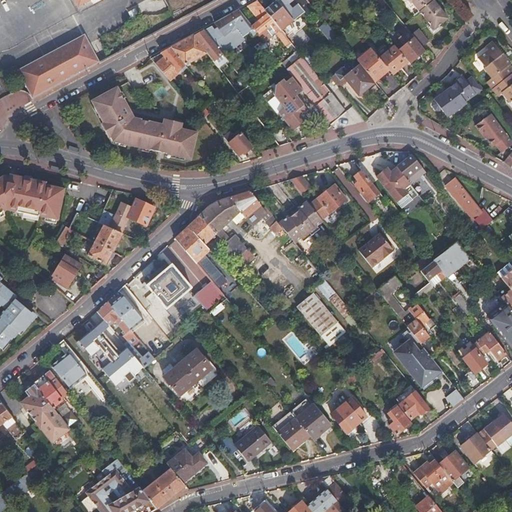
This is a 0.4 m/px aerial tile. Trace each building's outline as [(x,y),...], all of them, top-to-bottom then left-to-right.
[(164,0),(176,22),(216,0),(164,0)] [(260,20),(252,25),(259,34),(260,35),(264,40),(276,31),(288,46),(292,42),(286,35),(265,9),(258,0),(257,0),(248,6),(260,20)] [(286,0),(276,0),(265,9),(286,35),(290,32),(286,27),(300,15),(286,0)] [(432,0),(406,0),(407,1),(412,1),(420,11),(432,0)] [(446,15),(433,0),(432,0),(420,11),(430,24),(438,25),(446,19),(446,15)] [(243,8),(240,10),(252,25),(260,20),(248,6),(243,8)] [(212,25),(204,28),(223,52),(252,33),(255,37),(259,34),(252,25),(240,10),(240,9),(222,19),(216,22),(215,23),(220,27),(216,30),(212,24),(212,25)] [(336,33),(326,22),(320,27),(329,38),(336,33)] [(198,32),(194,34),(207,52),(214,60),(224,53),(223,52),(204,28),(198,32)] [(414,36),(421,45),(428,40),(418,28),(412,33),(414,36)] [(182,41),(172,46),(187,64),(207,52),(194,34),(182,41)] [(19,71),(32,96),(99,61),(85,36),(19,71)] [(408,60),(410,62),(425,49),(421,45),(414,36),(409,41),(404,36),(398,40),(401,45),(400,45),(402,47),(399,49),(408,60)] [(261,53),(269,46),(264,40),(256,47),(261,53)] [(389,68),(393,73),(408,60),(399,49),(395,44),(380,57),(389,68)] [(161,52),(151,57),(170,79),(179,72),(179,71),(187,64),(172,46),(161,52)] [(275,53),(269,47),(261,53),(266,59),(275,53)] [(357,59),(375,81),(389,68),(380,57),(371,47),(357,59)] [(493,58),(500,53),(498,49),(491,55),(493,58)] [(330,122),(332,124),(347,112),(324,82),(303,57),(298,50),(282,62),(288,70),(295,78),(306,92),(327,118),(330,122)] [(511,67),(500,53),(493,58),(483,66),(490,75),(490,76),(497,86),(492,90),(504,104),(508,101),(511,106),(511,67)] [(340,79),(357,65),(353,59),(335,73),(340,79)] [(330,77),(338,87),(347,80),(358,94),(372,83),(357,65),(340,79),(335,73),(330,77)] [(465,104),(481,92),(471,78),(465,82),(461,77),(453,82),(454,85),(430,102),(430,104),(431,105),(431,106),(431,107),(432,108),(433,109),(434,109),(435,110),(436,110),(437,110),(445,120),(466,106),(465,104)] [(262,78),(251,85),(254,89),(264,81),(262,78)] [(297,98),(306,92),(295,78),(286,85),(284,81),(276,88),(273,100),(282,111),(277,115),(291,133),(307,121),(303,117),(308,112),(297,98)] [(93,100),(95,105),(105,122),(102,124),(109,137),(112,135),(115,140),(127,143),(143,146),(150,148),(167,152),(185,156),(192,157),(198,131),(181,128),(183,121),(182,121),(175,120),(168,118),(167,124),(135,117),(124,98),(121,92),(118,87),(93,100)] [(105,122),(95,105),(93,107),(102,124),(105,122)] [(199,113),(202,117),(209,112),(206,107),(199,113)] [(500,154),(511,145),(511,143),(490,115),(473,127),(484,142),(485,141),(491,149),(494,147),(500,154)] [(230,132),(224,136),(240,156),(252,146),(241,133),(235,138),(230,132)] [(112,135),(109,137),(113,143),(126,146),(127,143),(115,140),(112,135)] [(511,150),(503,162),(511,167),(511,165),(511,150)] [(406,160),(396,167),(406,180),(417,170),(422,176),(425,173),(412,155),(406,160)] [(393,163),(396,167),(406,160),(404,157),(402,159),(401,158),(393,163)] [(406,180),(396,167),(391,172),(387,168),(382,172),(376,177),(397,202),(401,208),(412,200),(407,193),(404,189),(410,184),(407,181),(406,180)] [(361,193),(360,194),(367,203),(379,193),(362,171),(355,177),(358,182),(355,185),(361,193)] [(0,176),(0,212),(5,210),(7,209),(39,216),(39,215),(53,218),(58,219),(62,199),(65,188),(46,183),(46,181),(17,174),(16,177),(5,174),(0,176)] [(291,181),(302,194),(310,187),(302,177),(291,181)] [(474,220),(475,220),(484,212),(478,204),(465,188),(457,178),(446,187),(473,221),(474,220)] [(310,205),(322,220),(347,200),(335,185),(310,205)] [(468,185),(465,188),(478,204),(482,200),(474,190),(473,191),(468,185)] [(208,207),(198,216),(216,235),(222,241),(230,249),(244,265),(252,258),(246,251),(239,242),(234,236),(230,240),(221,230),(237,215),(238,216),(241,213),(248,220),(245,223),(247,225),(250,223),(252,226),(262,218),(276,235),(284,228),(279,222),(266,206),(263,208),(249,192),(241,194),(215,202),(208,207)] [(102,213),(99,222),(104,225),(121,232),(128,216),(146,225),(155,207),(136,198),(132,207),(117,212),(114,218),(103,213),(102,213)] [(279,222),(284,228),(295,242),(301,238),(303,241),(319,229),(316,226),(323,221),(322,220),(310,205),(307,201),(297,209),(299,211),(290,218),(288,216),(279,222)] [(121,202),(117,212),(132,207),(121,202)] [(475,220),(482,228),(491,221),(484,212),(475,220)] [(192,222),(184,229),(203,250),(206,247),(205,245),(216,235),(198,216),(192,222)] [(95,242),(113,251),(122,233),(121,232),(104,225),(95,242)] [(56,242),(63,246),(72,230),(69,229),(66,227),(56,242)] [(179,234),(175,238),(203,272),(211,265),(204,256),(210,251),(206,247),(203,250),(184,229),(179,234)] [(393,251),(380,234),(359,251),(371,268),(393,251)] [(225,254),(230,249),(222,241),(218,245),(225,254)] [(106,264),(113,251),(95,242),(89,254),(106,264)] [(459,246),(456,242),(445,251),(451,258),(462,249),(459,246)] [(163,256),(174,258),(175,250),(165,248),(163,256)] [(433,261),(445,277),(449,274),(469,258),(462,249),(451,258),(445,251),(433,261)] [(420,266),(423,270),(433,261),(427,254),(416,262),(420,266)] [(55,276),(54,278),(67,287),(80,265),(65,255),(53,275),(55,276)] [(420,271),(429,282),(433,287),(445,277),(433,261),(423,270),(420,271)] [(504,302),(511,311),(511,265),(511,264),(510,263),(508,265),(507,263),(495,273),(500,279),(510,291),(501,298),(504,302)] [(211,265),(203,272),(212,283),(220,276),(216,270),(211,265)] [(0,267),(0,305),(6,311),(1,316),(3,317),(0,319),(0,347),(1,346),(4,349),(19,331),(22,333),(37,315),(17,297),(19,294),(2,279),(7,274),(0,267)] [(204,305),(173,268),(151,285),(183,322),(204,305)] [(445,277),(451,284),(454,281),(449,274),(445,277)] [(402,283),(395,275),(377,290),(383,298),(399,317),(404,312),(389,293),(402,283)] [(271,284),(279,291),(286,284),(277,277),(271,284)] [(429,282),(412,295),(416,301),(433,287),(429,282)] [(111,305),(131,330),(150,315),(124,285),(118,291),(121,296),(111,305)] [(346,334),(314,294),(298,307),(330,347),(346,334)] [(361,339),(369,333),(351,311),(337,294),(330,300),(361,339)] [(473,313),(459,295),(454,299),(468,317),(473,313)] [(124,344),(144,367),(155,359),(149,352),(144,357),(134,346),(140,341),(131,330),(111,305),(107,301),(102,306),(96,311),(109,326),(115,321),(125,333),(123,336),(127,341),(124,344)] [(511,311),(504,302),(490,313),(489,314),(488,315),(487,316),(487,318),(487,319),(488,320),(489,321),(490,323),(493,321),(511,345),(511,311)] [(214,316),(224,308),(219,303),(210,311),(214,316)] [(416,320),(428,334),(432,331),(430,329),(435,325),(430,319),(429,319),(417,305),(411,309),(410,308),(408,309),(416,320)] [(165,329),(174,320),(163,309),(154,317),(165,329)] [(84,322),(79,327),(125,382),(144,367),(124,344),(109,326),(96,311),(87,320),(84,322)] [(405,323),(412,319),(408,312),(401,317),(405,323)] [(425,340),(430,336),(428,334),(416,320),(407,327),(408,329),(420,344),(425,340)] [(422,386),(442,370),(420,344),(408,329),(402,334),(409,342),(395,353),(422,386)] [(479,346),(485,353),(490,349),(498,360),(506,354),(489,332),(476,342),(479,346)] [(63,340),(58,344),(66,354),(52,365),(70,389),(84,378),(100,397),(106,391),(63,340)] [(491,361),(485,353),(479,346),(476,349),(473,345),(468,349),(469,351),(467,354),(465,352),(461,355),(475,374),(491,361)] [(374,362),(384,352),(382,349),(371,358),(374,362)] [(212,368),(197,350),(164,377),(180,395),(212,368)] [(49,370),(34,383),(53,408),(67,426),(75,419),(64,404),(66,402),(62,396),(66,393),(63,388),(49,370)] [(345,380),(348,384),(359,375),(355,371),(345,380)] [(276,383),(270,377),(266,380),(272,387),(276,383)] [(53,408),(34,383),(24,391),(28,396),(20,402),(52,443),(70,430),(67,426),(53,408)] [(453,407),(463,399),(455,389),(445,397),(453,407)] [(429,410),(416,393),(400,405),(412,419),(420,412),(422,415),(429,410)] [(367,417),(351,398),(332,414),(347,433),(367,417)] [(0,424),(2,423),(5,421),(16,438),(23,433),(14,422),(15,421),(0,400),(0,424)] [(389,411),(397,405),(393,400),(385,406),(389,411)] [(310,436),(313,440),(331,425),(314,404),(296,419),(310,436)] [(397,435),(412,423),(399,407),(389,414),(395,422),(390,426),(397,435)] [(277,433),(292,450),(310,436),(296,419),(295,418),(289,411),(271,426),(277,433)] [(511,423),(504,413),(492,423),(503,436),(505,439),(506,440),(511,434),(511,423)] [(492,423),(490,425),(503,441),(505,439),(503,436),(492,423)] [(478,434),(491,449),(496,445),(496,446),(503,441),(490,425),(485,429),(485,428),(478,434)] [(271,443),(257,427),(234,445),(248,462),(271,443)] [(478,434),(478,433),(462,447),(474,463),(491,449),(478,434)] [(505,439),(503,441),(509,448),(511,447),(506,440),(505,439)] [(503,441),(496,446),(502,454),(509,448),(503,441)] [(171,469),(182,483),(206,463),(198,454),(191,460),(184,451),(167,465),(171,469)] [(439,464),(450,478),(453,481),(469,468),(456,452),(439,464)] [(34,458),(36,460),(38,463),(45,459),(40,453),(34,458)] [(414,473),(426,487),(432,483),(437,490),(445,484),(444,483),(450,478),(439,464),(435,459),(429,463),(428,462),(414,473)] [(36,460),(23,470),(25,473),(38,463),(36,460)] [(101,471),(106,477),(117,468),(113,462),(101,471)] [(131,510),(132,511),(150,501),(143,492),(133,479),(122,465),(117,468),(106,477),(131,510)] [(150,501),(156,510),(162,506),(170,499),(185,486),(182,483),(171,469),(159,479),(143,492),(150,501)] [(2,495),(0,497),(0,511),(1,511),(14,503),(35,486),(27,475),(8,489),(9,490),(2,495)] [(330,476),(319,478),(327,489),(342,506),(350,500),(330,476)] [(129,511),(132,511),(131,510),(106,477),(85,493),(100,511),(129,511)] [(307,506),(312,511),(339,511),(344,509),(342,506),(327,489),(317,497),(307,506)] [(421,511),(442,511),(429,496),(417,506),(421,511)] [(312,511),(307,506),(303,501),(289,511),(312,511)]
